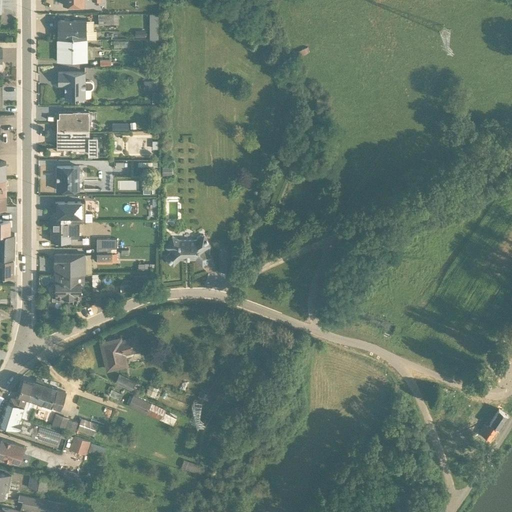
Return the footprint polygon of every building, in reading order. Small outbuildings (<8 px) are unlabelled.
[(98,9),(98,20),(118,20),(118,9),(98,9)] [(157,31),(157,9),(149,9),(149,34),(156,34),(157,31)] [(57,15),(57,35),(96,35),(96,26),(93,26),(92,16),(85,16),(85,15),(57,15)] [(86,35),(56,36),(56,57),(87,57),(86,35)] [(145,36),(145,45),(154,45),(155,35),(145,36)] [(57,67),(57,80),(64,81),(64,94),(85,94),(85,85),(90,85),(92,84),(93,82),(93,79),(91,77),(90,76),(85,76),(85,67),(57,67)] [(156,76),(143,77),(143,85),(156,85),(156,76)] [(95,117),(95,107),(89,107),(88,106),(72,106),(72,107),(58,107),(58,113),(56,113),(56,126),(89,126),(89,117),(95,117)] [(99,141),(103,141),(103,130),(89,130),(89,126),(56,126),(56,144),(71,143),(72,145),(88,145),(88,150),(99,150),(99,141)] [(56,185),(79,185),(79,176),(81,175),(83,173),(83,170),(81,168),(79,166),(79,161),(56,161),(56,185)] [(84,217),(84,197),(55,197),(54,205),(50,205),(50,217),(78,217),(84,217)] [(0,228),(9,228),(10,214),(0,214),(0,228)] [(50,217),(50,237),(70,237),(70,233),(77,233),(78,217),(50,217)] [(0,253),(14,254),(14,229),(9,228),(0,228),(0,253)] [(170,246),(164,252),(172,261),(179,254),(194,254),(201,262),(211,251),(209,249),(209,242),(210,241),(203,229),(193,235),(179,234),(171,230),(164,242),(170,246)] [(111,256),(116,256),(116,248),(115,248),(115,243),(96,243),(96,257),(111,257),(111,256)] [(53,248),(53,269),(85,269),(85,268),(91,268),(91,249),(85,249),(85,248),(53,248)] [(0,270),(12,271),(13,254),(0,253),(0,270)] [(281,260),(244,276),(249,287),(286,271),(281,260)] [(55,270),(55,293),(80,293),(80,278),(84,278),(83,269),(55,270)] [(156,271),(133,271),(133,276),(142,276),(142,281),(156,281),(156,271)] [(130,286),(128,278),(119,281),(120,289),(130,286)] [(100,338),(107,365),(127,360),(125,349),(138,346),(135,332),(121,335),(120,333),(100,338)] [(135,377),(118,369),(114,378),(131,386),(135,377)] [(24,401),(32,376),(23,373),(18,386),(21,386),(21,387),(18,387),(18,386),(17,389),(16,389),(14,394),(10,392),(9,397),(24,401)] [(35,404),(43,379),(32,376),(20,412),(28,415),(32,403),(35,404)] [(65,387),(43,379),(37,397),(42,399),(40,403),(50,407),(52,402),(60,405),(65,387)] [(156,384),(149,381),(145,389),(157,394),(160,387),(156,384)] [(121,390),(111,385),(108,391),(118,395),(121,390)] [(131,393),(129,392),(126,398),(128,400),(127,402),(145,410),(145,409),(172,422),(174,417),(163,411),(165,406),(133,391),(131,393)] [(443,392),(438,402),(442,405),(448,394),(443,392)] [(20,412),(24,401),(9,397),(5,396),(0,413),(0,420),(57,438),(59,432),(65,434),(67,428),(28,415),(20,412)] [(481,426),(479,429),(489,436),(496,424),(497,425),(506,412),(497,406),(490,416),(487,414),(480,425),(481,426)] [(237,411),(233,407),(227,414),(231,417),(237,411)] [(62,411),(55,408),(50,422),(58,424),(62,411)] [(68,413),(62,411),(58,424),(73,429),(77,417),(68,414),(68,413)] [(97,419),(81,413),(77,425),(93,431),(97,419)] [(90,436),(73,431),(69,444),(85,450),(90,436)] [(485,438),(476,432),(472,437),(481,443),(485,438)] [(0,434),(0,433),(0,454),(3,456),(4,454),(18,459),(23,441),(0,434)] [(103,451),(107,442),(91,436),(88,446),(103,451)] [(180,464),(202,472),(204,463),(183,456),(180,464)] [(64,465),(61,474),(75,476),(77,468),(64,465)] [(0,467),(0,492),(6,494),(11,470),(0,467)] [(27,482),(46,486),(49,472),(30,468),(27,482)] [(20,502),(62,510),(64,499),(18,489),(17,495),(22,496),(20,502)] [(0,511),(36,511),(38,506),(20,502),(20,506),(19,506),(1,502),(0,505),(0,511)]
